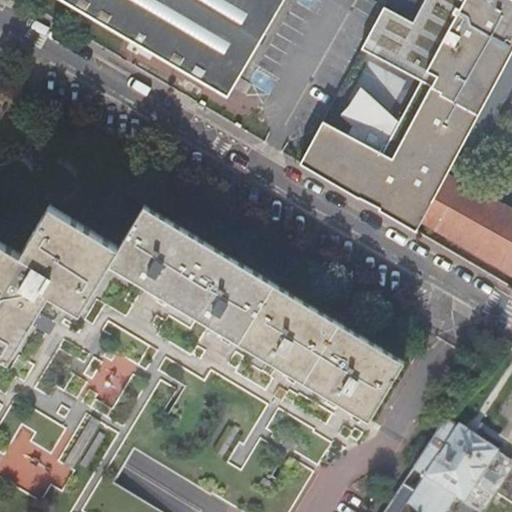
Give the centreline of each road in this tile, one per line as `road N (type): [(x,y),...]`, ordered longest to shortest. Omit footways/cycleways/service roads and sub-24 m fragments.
road 1 (residential): [(511,313),(0,23)]
road 2 (unknown): [(257,169),(359,0)]
